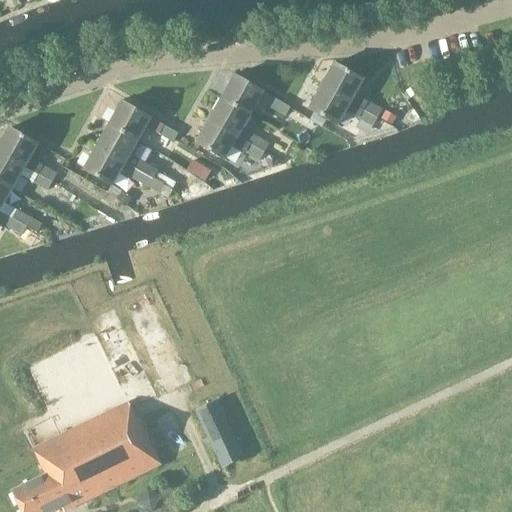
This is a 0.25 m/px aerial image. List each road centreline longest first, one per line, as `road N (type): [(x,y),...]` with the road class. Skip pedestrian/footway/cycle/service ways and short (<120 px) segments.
road 1 (residential): [(0,110),(157,63),(367,42),(511,8)]
road 2 (residential): [(444,511),(321,259)]
